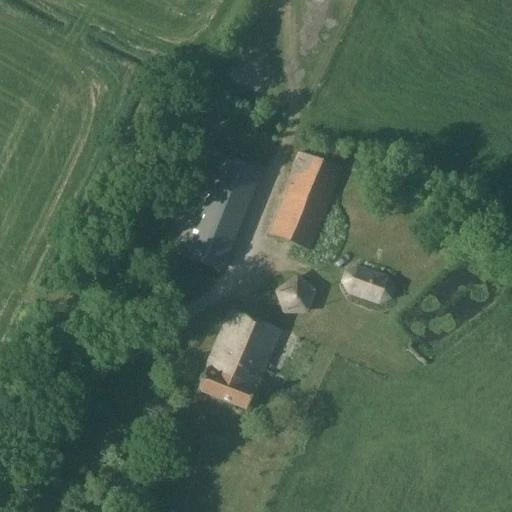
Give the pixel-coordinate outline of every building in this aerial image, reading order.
[(261,171),(205,149),(165,251),(221,274),(261,171)] [(298,153),(287,182),(266,235),(310,251),(342,169),(298,153)] [(348,295),(378,305),(392,301),(395,290),(388,277),(358,266),(345,270),(340,282),(348,295)] [(314,289),(295,274),(273,290),(282,313),(307,312),(314,289)] [(247,411),(278,332),(229,312),(197,391),(247,411)] [(341,367),(320,406),(345,419),(366,380),(341,367)] [(292,435),(293,412),(258,410),(257,433),(292,435)]
